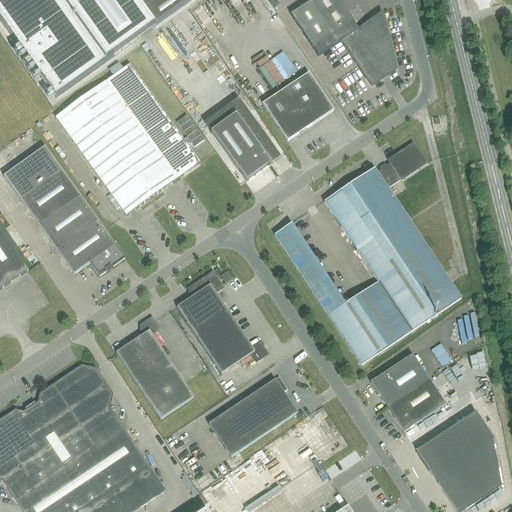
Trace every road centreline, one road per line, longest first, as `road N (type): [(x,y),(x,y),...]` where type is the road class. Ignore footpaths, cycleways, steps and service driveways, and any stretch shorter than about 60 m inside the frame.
road 1 (unclassified): [(421,511),(232,228)]
road 2 (unclassified): [(232,228),(430,95),(407,0)]
road 3 (unclassified): [(0,383),(232,228)]
road 4 (secondary): [(511,248),(450,0)]
